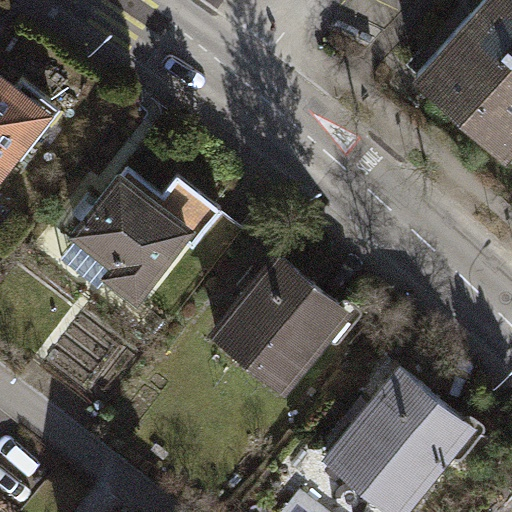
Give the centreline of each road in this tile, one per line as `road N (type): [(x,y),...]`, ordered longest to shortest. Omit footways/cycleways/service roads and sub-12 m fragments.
road 1 (tertiary): [(120,0),(242,78),(511,321)]
road 2 (residential): [(0,385),(157,511)]
